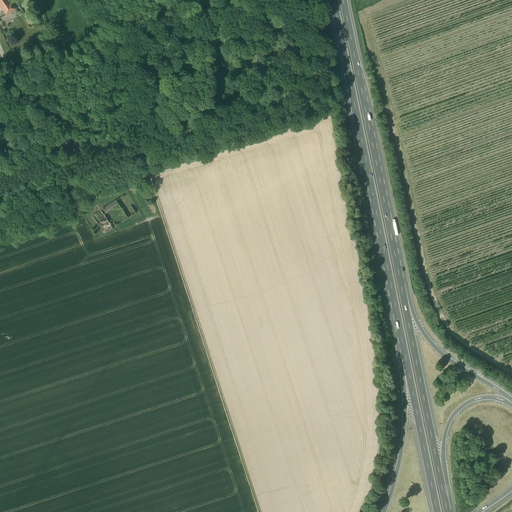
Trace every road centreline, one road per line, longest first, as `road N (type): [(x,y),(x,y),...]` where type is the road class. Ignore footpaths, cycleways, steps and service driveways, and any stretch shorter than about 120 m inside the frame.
road 1 (motorway): [(332,0),(397,318)]
road 2 (track): [(161,216),(262,511)]
road 3 (motorway): [(400,284),(343,0)]
road 4 (motorway): [(441,486),(400,284)]
road 5 (motorway): [(397,318),(436,511)]
road 6 (motorway): [(397,318),(403,437),(384,511)]
road 7 (motorway): [(511,400),(435,348),(400,284)]
road 8 (track): [(139,149),(0,193)]
road 9 (motorway): [(441,486),(443,437),(457,410),(488,397),(511,406)]
